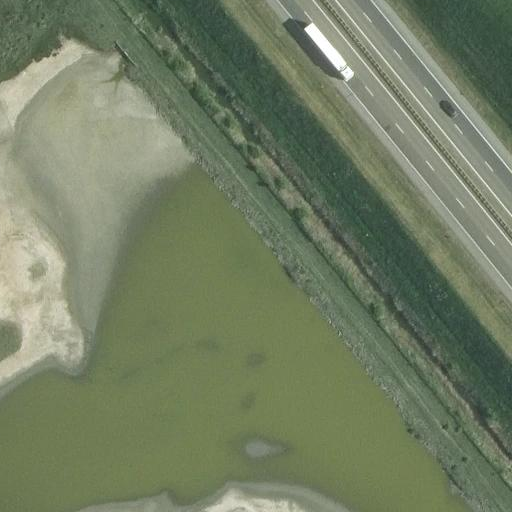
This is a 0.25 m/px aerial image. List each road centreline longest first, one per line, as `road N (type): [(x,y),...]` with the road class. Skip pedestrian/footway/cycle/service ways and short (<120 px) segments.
road 1 (trunk): [(282,0),(511,279)]
road 2 (trunk): [(511,188),(357,0)]
